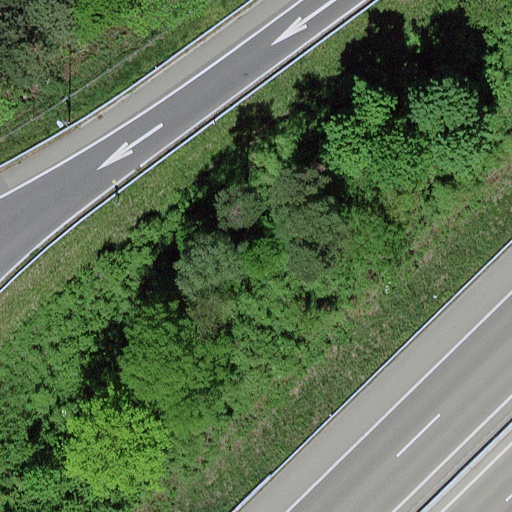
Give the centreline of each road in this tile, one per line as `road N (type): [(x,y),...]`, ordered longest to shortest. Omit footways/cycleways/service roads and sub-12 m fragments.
road 1 (motorway): [(331,0),(35,215)]
road 2 (motorway): [(511,327),(312,511)]
